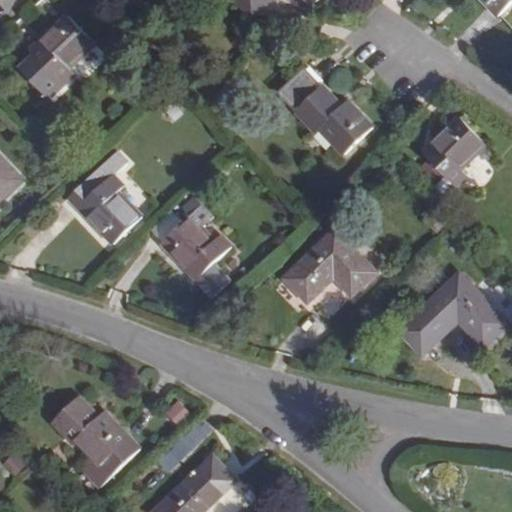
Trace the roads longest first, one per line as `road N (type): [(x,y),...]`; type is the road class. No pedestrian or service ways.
road 1 (residential): [(212,373),(62,307),(0,298)]
road 2 (residential): [(368,501),(212,373)]
road 3 (residential): [(403,423),(212,373)]
road 4 (residential): [(402,58),(437,61),(511,114)]
